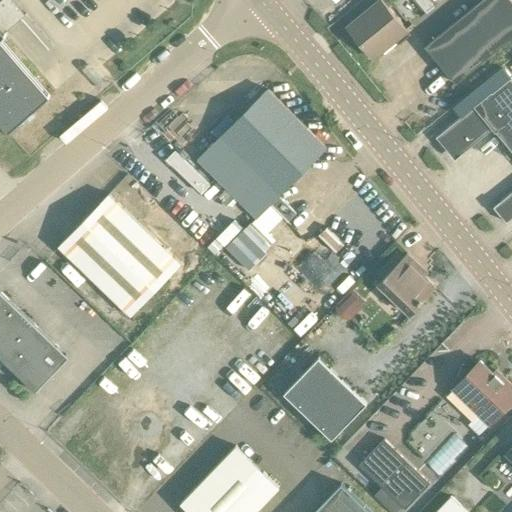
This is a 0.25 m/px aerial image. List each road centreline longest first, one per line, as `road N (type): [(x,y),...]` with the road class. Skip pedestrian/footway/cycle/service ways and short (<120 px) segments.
road 1 (tertiary): [(511,304),(263,0)]
road 2 (unclassified): [(0,216),(258,0)]
road 3 (unclassified): [(88,511),(0,426)]
